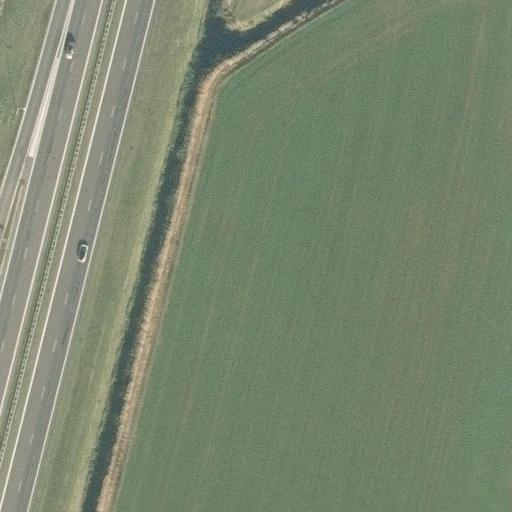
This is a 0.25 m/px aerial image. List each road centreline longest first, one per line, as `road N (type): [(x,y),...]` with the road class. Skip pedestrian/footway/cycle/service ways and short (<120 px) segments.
road 1 (trunk): [(13,511),(140,0)]
road 2 (trunk): [(88,0),(0,355)]
road 3 (trunk): [(83,0),(18,154),(0,221)]
